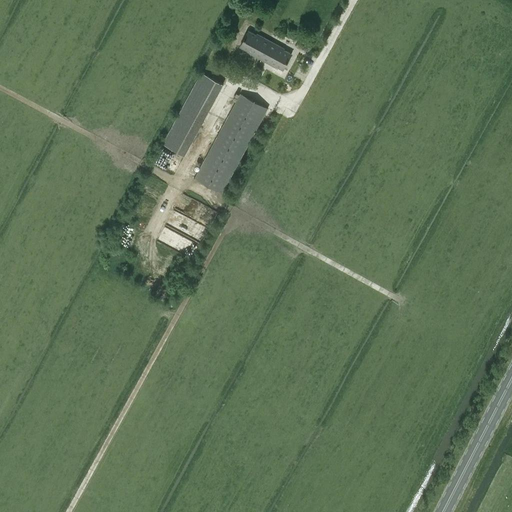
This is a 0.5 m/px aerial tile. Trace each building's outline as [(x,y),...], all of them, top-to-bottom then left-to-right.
[(261,59),(271,41),(261,35),(260,36),(249,30),(240,46),(248,50),(249,52),(261,59)] [(281,46),(271,41),(261,59),(274,66),(275,65),(283,69),(292,54),(280,48),(281,46)] [(184,155),(223,84),(202,72),(163,143),(184,155)] [(241,93),(195,177),(222,192),(268,108),(241,93)] [(186,250),(191,238),(199,241),(206,225),(173,211),(160,239),(186,250)]
